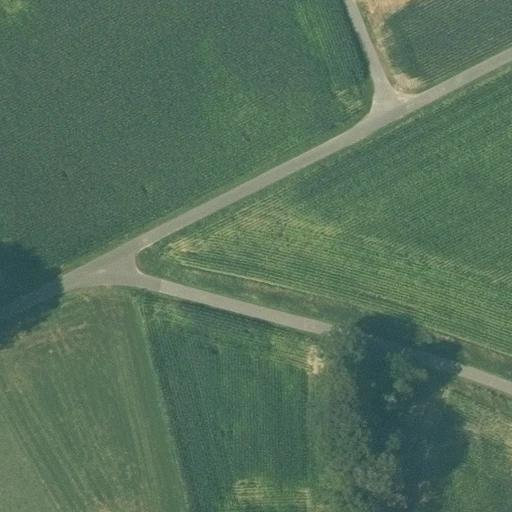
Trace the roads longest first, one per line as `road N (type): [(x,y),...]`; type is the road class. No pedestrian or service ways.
road 1 (unclassified): [(117,259),(511,55)]
road 2 (unclassified): [(117,259),(511,386)]
road 3 (unclassified): [(0,318),(117,259)]
